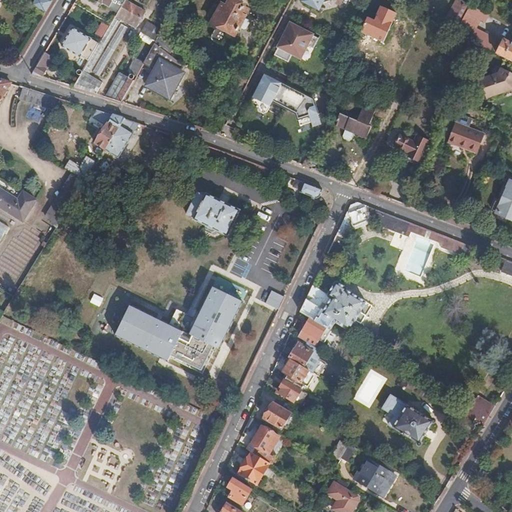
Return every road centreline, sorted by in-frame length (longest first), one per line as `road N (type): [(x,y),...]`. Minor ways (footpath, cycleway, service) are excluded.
road 1 (residential): [(191,511),(347,191)]
road 2 (residential): [(347,191),(21,76)]
road 3 (residential): [(511,253),(347,191)]
